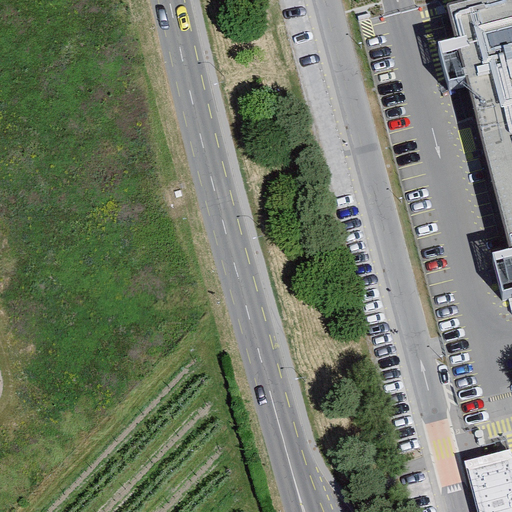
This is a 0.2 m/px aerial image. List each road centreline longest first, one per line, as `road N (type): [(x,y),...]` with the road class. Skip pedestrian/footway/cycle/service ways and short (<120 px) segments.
road 1 (unclassified): [(327,0),(462,511)]
road 2 (secondary): [(304,511),(243,308),(172,0)]
road 3 (unknown): [(410,0),(511,408)]
